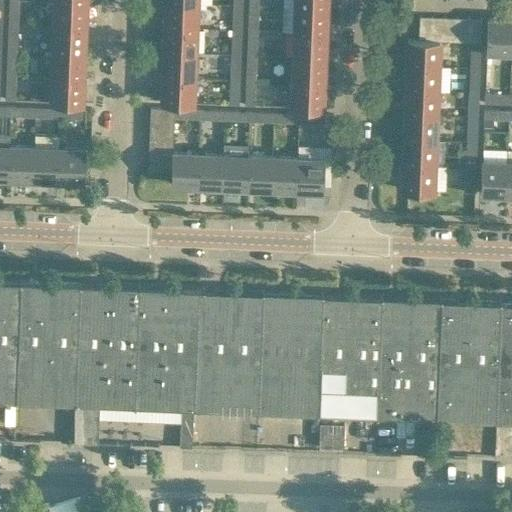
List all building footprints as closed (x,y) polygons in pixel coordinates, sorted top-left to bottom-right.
[(8,0),(8,14),(18,15),(18,0),(8,0)] [(53,0),(52,25),(84,26),(85,1),(53,0)] [(165,0),(164,25),(195,26),(196,2),(165,0)] [(232,3),(232,19),(241,19),(242,3),(241,3),(232,3)] [(248,4),(247,29),(256,29),(257,29),(258,4),(257,4),(248,4)] [(294,6),(293,30),(325,32),(326,7),(294,6)] [(418,14),(417,38),(430,38),(431,15),(418,14)] [(431,15),(430,38),(438,39),(442,39),(443,15),(431,15)] [(443,15),(442,39),(455,39),(456,16),(443,15)] [(456,16),(455,39),(467,40),(468,16),(456,16)] [(468,16),(467,40),(480,40),(481,17),(468,16)] [(486,49),(511,50),(511,25),(511,18),(487,18),(486,49)] [(52,25),(51,50),(83,51),(84,26),(52,25)] [(164,25),(163,50),(194,51),(195,26),(164,25)] [(293,30),(292,55),(324,56),(325,32),(293,30)] [(8,32),(7,48),(17,48),(17,33),(8,32)] [(231,37),(230,53),(239,53),(240,53),(241,37),(240,37),(231,37)] [(247,38),(246,53),(255,54),(256,54),(257,38),(256,38),(247,38)] [(406,38),(405,63),(437,64),(438,39),(430,38),(417,38),(406,38)] [(470,42),(470,57),(479,58),(480,42),(470,42)] [(7,48),(6,64),(16,64),(17,48),(7,48)] [(51,50),(50,75),(82,76),(83,51),(51,50)] [(163,50),(162,75),(193,76),(194,51),(163,50)] [(230,53),(230,68),(239,69),(240,53),(239,53),(230,53)] [(246,53),(246,69),(255,69),(255,70),(256,54),(255,54),(246,53)] [(292,55),(291,80),(323,81),(324,56),(292,55)] [(405,63),(404,88),(436,89),(437,64),(405,63)] [(82,76),(50,75),(49,100),(81,101),(82,76)] [(193,76),(162,75),(161,100),(192,101),(193,76)] [(469,75),(468,90),(478,91),(478,75),(469,75)] [(245,78),(244,103),(254,104),(255,79),(254,78),(245,78)] [(323,81),(291,80),(290,105),(322,106),(323,81)] [(6,83),(5,98),(15,99),(15,83),(6,83)] [(229,86),(228,103),(237,103),(238,103),(238,87),(229,86)] [(404,88),(403,113),(435,114),(436,89),(404,88)] [(468,90),(468,106),(477,106),(478,91),(468,90)] [(485,91),(484,102),(500,102),(500,92),(485,91)] [(19,104),(18,115),(34,116),(35,105),(19,104)] [(35,105),(34,116),(49,116),(49,105),(35,105)] [(148,105),(148,118),(173,119),(173,106),(148,105)] [(175,106),(175,117),(189,118),(190,107),(175,106)] [(69,116),(85,117),(85,108),(70,107),(69,116)] [(199,107),(198,118),(223,119),(224,108),(199,107)] [(484,118),(508,119),(509,108),(484,107),(484,118)] [(224,108),(223,119),(239,119),(239,109),(224,108)] [(257,110),(257,120),(273,121),(273,110),(257,110)] [(273,110),(273,121),(289,121),(289,111),(273,110)] [(308,122),(324,122),(324,113),(308,112),(308,122)] [(403,113),(402,137),(434,139),(435,114),(403,113)] [(148,118),(148,130),(172,131),(173,119),(148,118)] [(467,124),(466,140),(476,140),(477,125),(467,124)] [(148,130),(147,142),(172,143),(172,131),(148,130)] [(0,175),(7,175),(8,144),(9,144),(9,135),(0,134),(0,175)] [(402,137),(401,162),(433,164),(434,139),(402,137)] [(466,140),(466,156),(475,156),(476,140),(466,140)] [(147,142),(147,155),(171,156),(172,150),(172,143),(147,142)] [(222,152),(221,184),(246,185),(247,153),(247,144),(222,143),(222,152)] [(7,175),(32,176),(33,145),(8,144),(7,175)] [(32,176),(57,177),(58,146),(33,145),(32,176)] [(58,146),(57,177),(82,179),(83,147),(58,146)] [(170,182),(196,183),(197,151),(172,150),(171,156),(171,168),(170,182)] [(196,183),(221,184),(222,152),(197,151),(196,183)] [(246,185),(270,186),(272,154),(247,153),(246,185)] [(270,186),(295,187),(296,155),(272,154),(270,186)] [(146,167),(171,168),(171,156),(147,155),(146,167)] [(296,155),(295,187),(321,188),(322,156),(296,155)] [(481,159),(480,191),(505,192),(507,160),(481,159)] [(433,164),(401,162),(400,188),(432,189),(433,164)] [(464,190),(474,190),(475,175),(465,175),(464,190)] [(19,278),(0,277),(0,397),(74,401),(79,279),(78,279),(78,281),(21,278),(21,276),(19,276),(19,278)] [(75,401),(73,441),(79,441),(79,440),(79,441),(80,440),(83,440),(83,441),(88,441),(90,401),(199,406),(204,284),(202,284),(202,286),(201,286),(159,284),(154,284),(139,283),(139,281),(137,281),(137,283),(101,282),(97,282),(80,281),(80,279),(79,279),(74,401),(75,401)] [(263,287),(262,287),(262,288),(205,286),(205,284),(204,284),(199,406),(258,408),(263,287)] [(322,289),(321,289),(320,290),(264,288),(264,287),(263,287),(258,408),(317,411),(322,289)] [(381,291),(380,291),(380,293),(323,290),(323,289),(322,289),(317,411),(376,413),(381,291)] [(381,291),(376,413),(422,415),(420,438),(435,438),(436,415),(441,294),(439,294),(439,295),(383,293),(383,292),(381,291)] [(511,297),(501,298),(501,296),(499,296),(499,298),(442,295),(442,294),(441,294),(436,415),(511,418),(511,297)] [(179,429),(179,445),(180,445),(191,446),(192,429),(193,405),(180,405),(179,429)]
